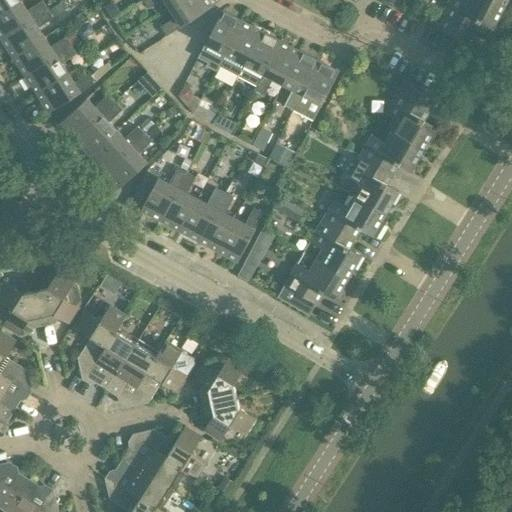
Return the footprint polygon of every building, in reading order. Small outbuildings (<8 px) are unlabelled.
[(0,38),(1,39),(47,9),(41,0),(40,0),(26,9),(20,0),(0,13),(0,38)] [(0,0),(0,13),(20,0),(0,0)] [(211,6),(207,0),(180,0),(168,8),(175,18),(160,27),(166,36),(211,6)] [(504,6),(491,0),(448,0),(435,26),(468,44),(479,23),(492,29),(504,6)] [(13,58),(44,37),(38,27),(53,18),(47,9),(1,39),(13,58)] [(218,66),(241,21),(221,10),(204,44),(215,49),(207,65),(216,70),(218,66)] [(241,21),(218,66),(237,76),(260,31),(241,21)] [(260,31),(237,76),(256,86),(279,41),(260,31)] [(24,76),(71,45),(65,37),(50,47),(44,37),(13,58),(24,76)] [(282,84),(299,51),(279,41),(256,86),(254,90),(263,95),(272,79),(282,84)] [(36,94),(67,73),(61,64),(76,54),(71,45),(24,76),(36,94)] [(293,110),(318,61),(299,51),(282,84),(292,90),(284,105),(293,110)] [(304,111),(315,116),(338,71),(318,61),(293,110),(302,115),(304,111)] [(73,82),(67,73),(36,94),(48,113),(95,82),(88,72),(73,82)] [(411,85),(403,80),(398,89),(406,94),(411,85)] [(398,89),(384,113),(397,120),(391,131),(422,150),(435,127),(423,120),(435,99),(411,85),(406,94),(398,89)] [(74,140),(114,103),(107,95),(94,107),(86,98),(59,124),(74,140)] [(89,156),(116,131),(108,123),(121,111),(114,103),(74,140),(89,156)] [(153,136),(161,128),(151,118),(143,126),(153,136)] [(103,172),(143,134),(136,127),(123,139),(116,131),(89,156),(103,172)] [(409,173),(422,150),(391,131),(384,142),(371,135),(359,156),(391,175),(397,166),(409,173)] [(150,142),(143,134),(103,172),(119,188),(146,163),(137,153),(150,142)] [(288,164),(295,150),(278,142),(272,156),(288,164)] [(385,185),(391,175),(359,156),(347,177),(359,184),(353,196),(384,215),(397,192),(385,185)] [(161,221),(186,172),(177,168),(168,183),(159,178),(160,175),(148,168),(127,207),(140,214),(142,211),(161,221)] [(179,231),(196,198),(186,193),(195,177),(186,172),(161,221),(179,231)] [(199,241),(224,193),(215,188),(206,203),(196,198),(179,231),(199,241)] [(218,252),(234,219),(224,213),(233,198),(224,193),(199,241),(218,252)] [(346,206),(334,199),(322,220),(354,239),(359,230),(371,237),(375,239),(382,226),(379,224),(384,215),(353,196),(346,206)] [(245,224),(234,219),(218,252),(237,262),(262,213),(253,208),(245,224)] [(348,249),(354,239),(322,220),(303,253),(315,260),(347,279),(361,256),(348,249)] [(262,228),(240,275),(252,281),(275,234),(262,228)] [(347,279),(315,260),(303,253),(277,297),(308,316),(315,304),(316,304),(322,294),(334,301),(347,279)] [(46,288),(35,291),(41,317),(52,314),(68,324),(81,303),(77,286),(56,273),(46,288)] [(41,317),(35,291),(22,294),(7,284),(0,294),(0,323),(19,335),(29,320),(41,317)] [(73,328),(104,347),(115,331),(116,331),(125,316),(109,306),(102,316),(95,318),(84,311),(73,328)] [(0,364),(15,341),(0,331),(0,364)] [(136,344),(116,331),(115,331),(104,347),(95,362),(105,369),(95,384),(106,391),(136,344)] [(145,372),(146,373),(161,383),(176,392),(194,364),(192,358),(165,341),(155,356),(145,372)] [(145,372),(155,356),(136,344),(106,391),(116,397),(126,382),(137,388),(146,373),(145,372)] [(207,390),(210,403),(236,398),(233,385),(243,369),(222,356),(205,360),(192,381),(207,390)] [(11,381),(0,374),(0,404),(12,412),(19,401),(4,391),(11,381)] [(238,409),(236,398),(210,403),(212,414),(203,430),(223,443),(241,439),(254,418),(238,409)] [(12,412),(0,404),(0,417),(6,421),(12,412)] [(185,426),(166,457),(165,457),(182,467),(197,477),(207,461),(197,454),(195,447),(201,436),(185,426)] [(165,457),(166,457),(151,447),(144,457),(129,448),(123,458),(169,487),(182,467),(165,457)] [(157,508),(157,507),(169,487),(123,458),(116,469),(131,478),(125,488),(140,498),(157,508)] [(0,511),(7,511),(29,478),(19,472),(10,487),(0,481),(0,511)] [(40,485),(29,478),(7,511),(38,511),(41,507),(31,501),(40,485)] [(164,511),(157,507),(157,508),(140,498),(131,511),(164,511)]
